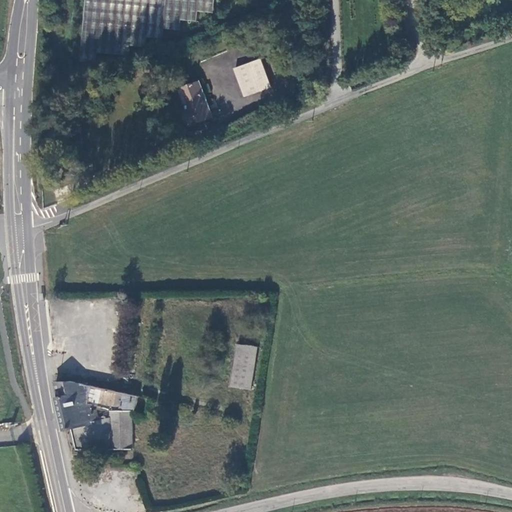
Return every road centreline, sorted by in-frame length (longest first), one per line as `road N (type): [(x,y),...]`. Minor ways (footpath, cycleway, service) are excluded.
road 1 (unclassified): [(19,232),(420,67)]
road 2 (secondary): [(19,232),(38,394),(64,511)]
road 3 (unclassified): [(511,493),(376,484),(237,511)]
road 4 (secondary): [(19,108),(19,232)]
